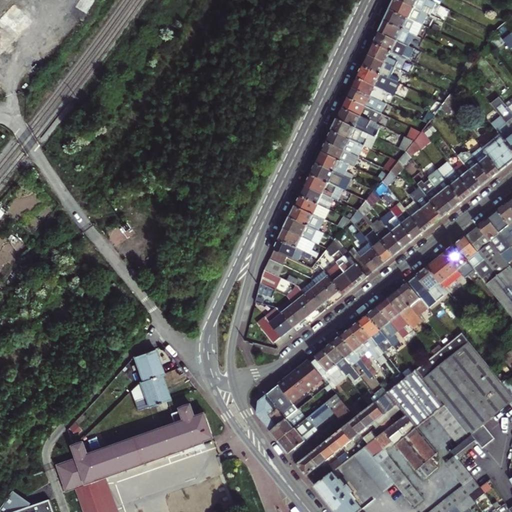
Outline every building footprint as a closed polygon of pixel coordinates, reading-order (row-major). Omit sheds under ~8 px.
[(422,24),(427,12),(402,0),(394,0),(393,4),(391,8),(416,20),(422,24)] [(432,0),(431,0),(402,0),(427,12),(432,14),(437,3),(432,0)] [(12,2),(0,14),(0,52),(31,21),(12,2)] [(391,8),(388,13),(385,19),(413,33),(416,34),(418,31),(412,28),(416,20),(391,8)] [(412,36),(413,33),(385,19),(383,24),(380,31),(399,40),(405,44),(410,35),(412,36)] [(397,44),(399,40),(380,31),(377,37),(374,42),(402,56),(403,56),(407,49),(397,44)] [(499,34),(492,43),(495,47),(497,50),(508,42),(506,39),(499,34)] [(402,56),(374,42),(371,49),(369,53),(397,67),(402,56)] [(495,47),(492,43),(484,54),(487,58),(495,47)] [(397,67),(369,53),(366,60),(364,65),(392,78),(397,67)] [(476,64),(470,61),(462,71),(468,74),(468,73),(476,64)] [(389,84),(392,78),(364,65),(361,71),(358,76),(376,84),(384,88),(386,89),(397,94),(399,89),(389,84)] [(376,84),(358,76),(356,81),(354,85),(371,94),(376,84)] [(447,91),(452,93),(453,92),(460,83),(455,81),(447,91)] [(371,94),(354,85),(351,91),(349,96),(376,108),(383,112),(386,107),(379,103),(382,99),(371,94)] [(452,93),(447,91),(439,101),(444,103),(446,101),(452,93)] [(446,101),(472,133),(478,127),(480,127),(469,114),(470,113),(453,92),(452,93),(446,101)] [(375,112),(376,108),(349,96),(348,98),(346,102),(344,106),(373,120),(378,122),(381,118),(371,113),(373,111),(375,112)] [(502,115),(511,127),(511,110),(500,96),(492,102),(502,115)] [(444,103),(439,101),(432,110),(437,113),(439,111),(444,103)] [(370,125),(373,120),(344,106),(341,111),(338,117),(367,131),(377,136),(380,130),(370,125)] [(431,120),(435,125),(444,117),(439,111),(437,113),(431,120)] [(493,123),(503,136),(511,147),(511,127),(502,115),(493,123)] [(367,131),(338,117),(335,123),(333,129),(361,142),(366,144),(368,139),(364,137),(367,131)] [(418,128),(423,131),(424,129),(429,122),(422,119),(418,128)] [(418,128),(415,127),(410,137),(415,140),(423,131),(418,128)] [(361,142),(333,129),(330,135),(327,140),(360,156),(363,151),(358,149),(361,142)] [(423,131),(415,140),(422,148),(432,140),(424,129),(423,131)] [(410,137),(407,136),(401,147),(407,150),(408,150),(415,140),(410,137)] [(492,144),(508,164),(511,160),(511,147),(503,136),(492,144)] [(362,157),(360,156),(327,140),(325,145),(322,150),(342,159),(348,162),(351,164),(357,167),(362,157)] [(422,148),(415,140),(408,150),(412,154),(413,156),(422,149),(422,148)] [(462,152),(459,155),(467,165),(469,168),(471,170),(482,185),(487,181),(491,177),(474,155),(463,142),(460,144),(466,152),(464,154),(462,152)] [(492,144),(485,150),(501,170),(504,167),(508,164),(492,144)] [(483,148),(474,155),(491,177),(496,173),(501,170),(485,150),(483,148)] [(342,159),(322,150),(320,156),(317,161),(336,170),(344,174),(346,175),(352,178),(354,173),(346,170),(350,163),(342,159)] [(399,160),(393,157),(385,168),(391,170),(399,160)] [(344,174),(336,170),(317,161),(314,167),(312,173),(341,186),(343,182),(340,181),(341,178),(344,179),(346,175),(344,174)] [(463,200),(468,197),(473,192),(461,177),(448,161),(438,169),(451,185),(463,200)] [(441,193),(447,201),(449,199),(454,207),(458,204),(463,200),(451,185),(438,169),(437,168),(428,175),(430,178),(441,192),(441,193)] [(471,170),(461,177),(473,192),(478,188),(482,185),(471,170)] [(347,190),(341,186),(312,173),(309,179),(306,184),(324,193),(338,199),(342,191),(346,193),(347,190)] [(423,180),(419,183),(432,200),(444,215),(449,211),(454,207),(449,199),(447,201),(441,193),(441,192),(430,178),(425,183),(423,180)] [(306,184),(305,187),(304,189),(301,194),(319,202),(324,193),(306,184)] [(383,198),(376,189),(368,199),(373,206),(383,198)] [(360,209),(368,199),(353,192),(348,204),(359,209),(360,209)] [(319,202),(301,194),(299,199),(297,204),(314,213),(319,202)] [(416,200),(434,224),(439,219),(444,215),(432,200),(427,204),(421,197),(416,200)] [(368,199),(360,209),(364,215),(374,207),(373,206),(368,199)] [(424,231),(430,227),(434,224),(416,200),(411,204),(417,212),(412,215),(424,231)] [(511,206),(509,202),(504,205),(499,210),(511,225),(511,206)] [(314,213),(297,204),(294,209),(291,215),(311,224),(316,227),(320,219),(324,220),(325,218),(314,213)] [(383,219),(405,246),(410,243),(415,239),(402,223),(398,218),(396,215),(393,211),(383,219)] [(311,224),(291,215),(288,221),(285,227),(304,235),(305,236),(311,224)] [(402,223),(415,239),(420,235),(424,231),(412,215),(402,223)] [(366,217),(357,225),(364,233),(373,226),(366,217)] [(480,225),(502,253),(511,246),(489,218),(485,221),(480,225)] [(383,239),(395,254),(401,250),(405,246),(383,219),(379,222),(381,224),(375,229),(383,239)] [(511,266),(502,253),(480,225),(473,231),(466,236),(485,259),(478,265),(476,263),(473,266),(476,270),(511,314),(511,266)] [(304,235),(285,227),(283,232),(280,238),(298,246),(304,235)] [(356,235),(363,244),(368,240),(361,232),(356,235)] [(333,241),(329,247),(328,248),(334,255),(345,246),(337,236),(337,237),(333,241)] [(462,240),(456,244),(473,266),(476,263),(478,265),(485,259),(466,236),(462,240)] [(275,248),(293,256),(298,246),(280,238),(277,243),(275,248)] [(383,239),(374,246),(386,261),(391,258),(395,254),(383,239)] [(374,246),(371,241),(358,252),(362,256),(374,246)] [(451,248),(446,252),(460,269),(467,277),(476,270),(473,266),(456,244),(451,248)] [(377,269),(386,261),(374,246),(362,256),(358,252),(353,256),(369,276),(377,269)] [(288,254),(275,248),(270,258),(283,264),(288,254)] [(350,252),(339,261),(357,285),(362,281),(369,276),(353,256),(350,252)] [(429,266),(443,282),(460,269),(446,252),(439,258),(429,266)] [(270,258),(266,268),(278,275),(284,265),(283,264),(270,258)] [(341,290),(345,295),(352,289),(357,285),(339,261),(337,259),(335,261),(337,264),(327,271),(329,275),(341,290)] [(409,282),(421,297),(430,308),(450,292),(443,282),(429,266),(419,274),(409,282)] [(263,276),(261,282),(274,288),(277,290),(283,277),(278,275),(266,268),(263,276)] [(314,279),(317,284),(329,299),(335,294),(341,290),(329,275),(327,271),(325,270),(314,279)] [(289,275),(287,279),(297,284),(299,279),(289,275)] [(294,288),(297,284),(287,279),(285,284),(294,288)] [(264,293),(272,295),(274,288),(261,282),(255,301),(263,302),(274,305),(275,300),(263,296),(264,293)] [(404,297),(411,305),(412,305),(421,297),(409,282),(404,285),(400,289),(406,296),(404,297)] [(329,299),(317,284),(306,293),(317,308),(324,303),(329,299)] [(306,293),(302,288),(290,297),(294,302),(306,293)] [(418,313),(416,310),(412,305),(411,305),(404,297),(406,296),(400,289),(396,292),(390,297),(403,313),(407,318),(414,313),(416,316),(415,317),(419,322),(423,319),(418,313)] [(306,293),(294,302),(306,317),(312,313),(317,308),(306,293)] [(398,317),(403,313),(390,297),(385,301),(379,305),(392,321),(405,337),(410,333),(404,325),(402,328),(399,325),(402,323),(398,317)] [(306,317),(294,302),(283,312),(294,327),(300,322),(306,317)] [(388,325),(392,321),(379,305),(375,309),(369,313),(387,335),(395,345),(401,341),(394,333),(391,335),(390,333),(393,331),(388,325)] [(294,327),(283,312),(270,322),(281,337),(288,331),(294,327)] [(387,335),(369,313),(366,316),(361,320),(373,336),(378,342),(386,352),(391,348),(382,338),(387,335)] [(364,343),(373,336),(361,320),(357,323),(352,327),(364,343)] [(464,332),(459,326),(450,333),(455,339),(464,332)] [(364,343),(352,327),(347,331),(343,334),(355,350),(360,356),(362,358),(370,351),(364,343)] [(511,391),(503,380),(478,350),(464,332),(455,339),(445,347),(435,354),(429,360),(425,362),(417,369),(470,435),(460,443),(453,449),(457,454),(478,438),(484,446),(497,435),(487,422),(511,402),(511,391)] [(355,350),(343,334),(338,338),(334,341),(346,357),(355,350)] [(346,357),(334,341),(329,345),(325,349),(342,370),(349,365),(351,368),(353,365),(346,357)] [(375,346),(382,355),(386,352),(378,342),(375,344),(376,346),(375,346)] [(159,363),(154,347),(136,352),(141,368),(138,369),(142,381),(160,374),(157,364),(159,363)] [(325,349),(319,353),(312,359),(325,375),(329,371),(334,377),(340,372),(342,375),(344,373),(342,370),(325,349)] [(136,352),(133,353),(138,369),(141,368),(136,352)] [(365,362),(376,375),(382,371),(371,357),(365,362)] [(129,358),(121,367),(125,370),(132,362),(129,358)] [(272,431),(288,418),(303,406),(331,384),(325,375),(312,359),(304,366),(288,378),(259,402),(258,413),(261,416),(267,424),(272,431)] [(370,443),(368,445),(396,482),(398,484),(410,499),(416,506),(425,498),(420,492),(390,454),(389,445),(395,440),(417,470),(424,478),(428,474),(439,466),(432,458),(440,451),(418,426),(435,412),(460,443),(470,435),(417,369),(415,370),(406,378),(397,385),(389,391),(408,414),(395,424),(387,431),(379,436),(370,443)] [(160,374),(142,381),(145,391),(142,392),(143,397),(136,399),(139,407),(145,404),(146,406),(166,399),(163,390),(165,389),(160,374)] [(145,391),(142,381),(138,382),(132,388),(136,399),(143,397),(142,392),(145,391)] [(380,398),(376,402),(386,414),(399,404),(389,391),(389,392),(380,398)] [(353,411),(351,409),(339,394),(331,400),(337,407),(335,409),(336,410),(343,418),(353,411)] [(371,406),(365,398),(351,409),(353,411),(357,417),(361,414),(368,408),(371,406)] [(337,407),(331,400),(311,416),(310,417),(317,426),(336,410),(335,409),(337,407)] [(382,417),(386,414),(376,402),(371,406),(368,408),(378,420),(382,417)] [(399,404),(386,414),(390,418),(403,408),(399,404)] [(58,463),(66,487),(203,439),(212,436),(205,413),(196,416),(192,406),(186,405),(182,409),(183,412),(173,415),(175,423),(87,453),(84,442),(77,441),(73,445),(77,457),(59,463),(58,463)] [(378,420),(368,408),(361,414),(371,426),(374,423),(378,420)] [(353,411),(343,418),(348,425),(352,421),(357,417),(353,411)] [(366,430),(371,426),(361,414),(357,417),(352,421),(362,433),(366,430)] [(317,426),(310,417),(296,428),(280,441),(286,448),(290,453),(307,440),(304,436),(317,426)] [(288,418),(272,431),(277,436),(280,441),(296,428),(288,418)] [(382,425),(387,431),(395,424),(390,418),(382,425)] [(358,436),(362,433),(352,421),(348,425),(344,427),(354,439),(358,436)] [(374,430),(379,436),(387,431),(382,425),(382,424),(374,430)] [(350,443),(354,439),(344,427),(336,434),(345,446),(350,443)] [(374,430),(365,437),(370,443),(379,436),(374,430)] [(341,450),(345,446),(336,434),(328,441),(338,453),(341,450)] [(97,435),(88,438),(91,447),(100,444),(97,435)] [(66,487),(67,490),(77,487),(107,476),(185,449),(204,443),(203,439),(66,487)] [(307,440),(290,453),(299,464),(316,451),(307,440)] [(338,453),(328,441),(320,447),(330,459),(334,455),(338,453)] [(357,453),(386,490),(396,482),(368,445),(362,449),(357,453)] [(320,467),(330,459),(320,447),(299,464),(304,470),(308,476),(314,471),(316,473),(322,469),(320,467)] [(349,451),(343,456),(347,461),(353,456),(349,451)] [(450,511),(458,506),(473,494),(482,487),(457,454),(448,461),(466,483),(429,511),(450,511)] [(341,458),(334,463),(338,468),(345,463),(341,458)] [(317,476),(321,482),(334,471),(338,468),(334,463),(317,476)] [(335,508),(337,511),(359,511),(364,508),(356,499),(351,492),(353,491),(354,490),(349,483),(348,484),(346,486),(341,479),(334,471),(321,482),(317,486),(335,508)] [(77,487),(85,511),(120,511),(107,476),(77,487)] [(481,492),(484,489),(482,487),(473,494),(477,500),(483,495),(481,492)] [(34,503),(14,490),(0,509),(0,511),(56,511),(51,498),(34,503)] [(473,494),(458,506),(462,511),(472,511),(470,507),(478,502),(477,500),(473,494)]
